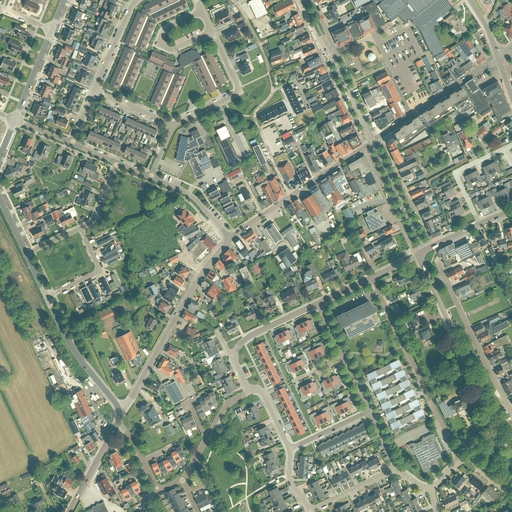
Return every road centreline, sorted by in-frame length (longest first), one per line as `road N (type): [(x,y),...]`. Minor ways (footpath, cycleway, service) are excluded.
road 1 (tertiary): [(118,409),(199,275),(230,239)]
road 2 (unclassified): [(459,460),(371,277)]
road 3 (primary): [(503,439),(429,281)]
road 4 (tertiary): [(230,239),(372,140)]
road 5 (residential): [(511,417),(443,274)]
road 6 (unclassified): [(499,61),(372,140)]
road 7 (residential): [(174,125),(240,92),(211,31)]
road 8 (tertiary): [(118,409),(46,297)]
road 9 (tertiary): [(424,250),(372,140)]
road 10 (residential): [(479,224),(454,172),(511,144)]
